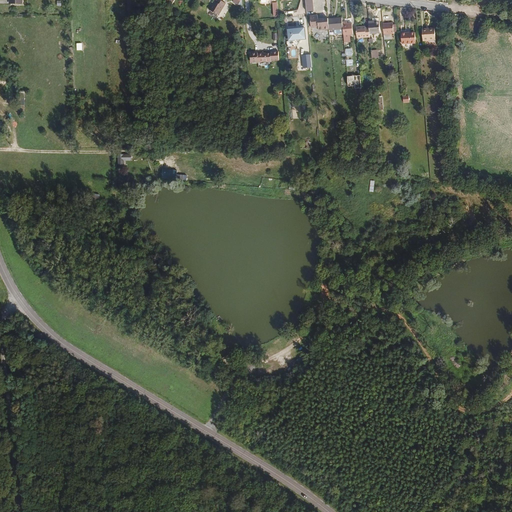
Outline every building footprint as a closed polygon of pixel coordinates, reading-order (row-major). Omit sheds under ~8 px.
[(217,15),(225,2),(221,0),(214,0),(215,0),(214,0),(213,0),(207,9),(217,15)] [(329,18),(329,17),(319,18),(319,14),(311,14),(312,27),(319,27),(320,30),(330,29),(329,18)] [(343,22),(342,17),(329,18),(330,29),(343,28),(343,22)] [(380,33),(379,22),(378,22),(372,22),(372,20),(368,21),(369,27),(369,34),(380,33)] [(353,34),(352,23),(347,23),(347,21),(343,22),(343,28),(344,37),(349,36),(349,34),(353,34)] [(393,32),(392,24),(392,23),(383,23),(383,34),(393,34),(393,32)] [(369,34),(369,27),(365,28),(365,26),(356,27),(357,38),(370,36),(369,34)] [(305,39),(304,27),(298,28),(298,29),(294,30),(293,28),(288,29),(289,41),(294,40),(294,39),(299,38),(299,40),(305,39)] [(434,40),(433,28),(421,28),(422,41),(434,40)] [(415,43),(414,32),(404,33),(404,31),(400,31),(401,44),(415,43)] [(279,60),(279,51),(270,51),(270,53),(258,53),(257,52),(250,53),(251,58),(254,58),(255,62),(271,61),(271,60),(279,60)] [(311,54),(303,55),(304,67),(312,67),(311,54)] [(359,76),(347,77),(348,86),(354,85),(354,89),(361,88),(359,76)] [(24,105),(25,91),(20,91),(20,100),(16,100),(16,105),(24,105)] [(207,169),(181,169),(181,179),(207,179),(207,169)] [(377,189),(377,184),(382,184),(382,179),(374,178),(372,188),(377,189)] [(296,360),(301,366),(306,362),(301,356),(296,360)]
